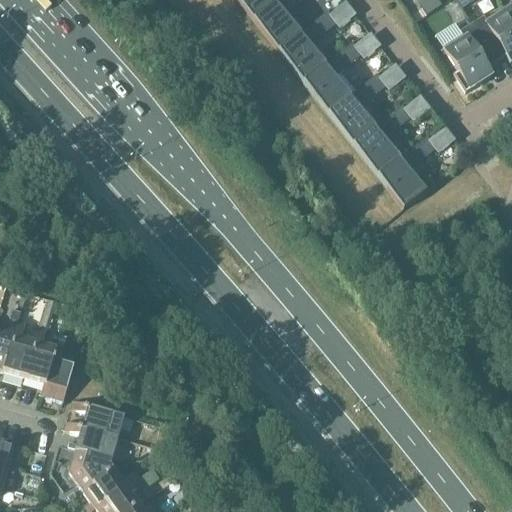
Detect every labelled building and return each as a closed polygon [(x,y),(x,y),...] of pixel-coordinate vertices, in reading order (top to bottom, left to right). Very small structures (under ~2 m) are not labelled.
[(233,0),(253,25),(272,9),(271,8),(264,0),(233,0)] [(272,9),(253,25),(278,56),(297,41),(296,39),(281,20),(306,0),(281,0),(271,8),(272,9)] [(511,5),(503,12),(511,25),(511,5)] [(483,20),(471,27),(495,65),(504,59),(509,67),(511,64),(511,25),(503,12),(485,24),(483,20)] [(327,15),(296,39),(297,41),(278,56),(303,87),(322,72),(321,71),(306,52),(336,27),(327,15)] [(495,65),(471,27),(459,35),(461,39),(442,51),(457,75),(452,78),(464,97),(484,84),(483,83),(489,78),(485,72),(495,65)] [(351,47),(321,71),(322,72),(303,87),(327,119),(347,104),(346,102),(330,83),(361,59),(351,47)] [(327,119),(352,150),(371,135),(370,134),(355,114),(386,90),(376,78),(346,102),(347,104),(327,119)] [(352,150),(377,182),(396,166),(395,165),(380,146),(411,121),(401,109),(370,134),(371,135),(352,150)] [(396,166),(377,182),(402,214),(422,198),(405,177),(435,153),(426,141),(395,165),(396,166)] [(47,300),(40,327),(47,329),(55,302),(47,300)] [(0,375),(2,377),(18,324),(10,322),(5,338),(0,336),(0,375)] [(2,377),(23,383),(34,346),(21,342),(25,326),(18,324),(2,377)] [(34,346),(23,383),(43,388),(44,389),(54,352),(42,348),(46,333),(38,330),(34,346)] [(44,389),(43,388),(39,400),(62,407),(73,370),(59,366),(63,350),(55,348),(54,352),(44,389)] [(84,419),(81,431),(80,432),(117,442),(123,421),(71,405),(68,414),(84,419)] [(78,440),(74,453),(111,463),(117,442),(80,432),(81,431),(65,426),(62,435),(78,440)] [(0,468),(8,471),(14,450),(0,445),(0,468)] [(68,476),(82,496),(113,473),(109,468),(111,463),(74,453),(68,476)] [(82,496),(93,511),(95,511),(139,481),(134,475),(121,484),(113,473),(82,496)] [(95,511),(132,511),(138,508),(130,497),(144,488),(139,481),(95,511)]
